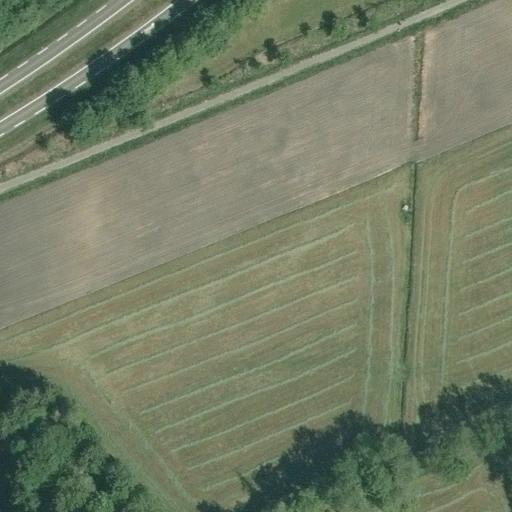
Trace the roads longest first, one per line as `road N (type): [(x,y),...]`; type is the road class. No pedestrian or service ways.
road 1 (primary): [(0,131),(191,0)]
road 2 (primary): [(124,0),(0,87)]
